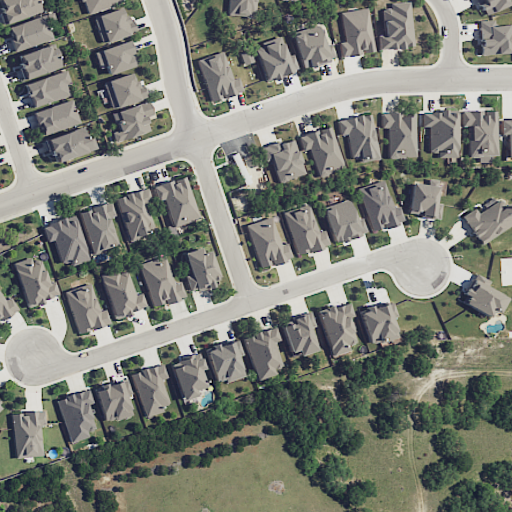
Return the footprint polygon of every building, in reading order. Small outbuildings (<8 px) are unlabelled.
[(0,0),(0,12),(3,24),(40,12),(35,0),(0,0)] [(79,0),(84,13),(121,2),(120,0),(79,0)] [(227,0),(226,14),(253,17),(254,0),(227,0)] [(511,0),(475,0),(482,15),(511,2),(511,0)] [(412,47),(408,1),(388,3),(389,8),(381,9),(383,34),(377,35),(378,49),(412,47)] [(131,33),(123,7),(92,16),(100,43),(131,33)] [(340,57),(361,54),(361,53),(372,51),(367,8),(339,11),(343,41),(338,42),(340,57)] [(5,38),(9,51),(52,38),(45,15),(7,27),(10,37),(5,38)] [(511,24),(493,25),(493,20),(477,20),(479,54),(511,52),(511,24)] [(323,44),(317,25),(291,33),(302,69),(334,59),(329,43),(323,44)] [(292,58),(287,60),(278,37),(252,46),(264,81),(296,70),(292,58)] [(93,51),(98,68),(104,67),(107,74),(136,65),(128,40),(93,51)] [(61,68),(54,44),(16,55),(23,78),(61,68)] [(209,101),(241,91),(237,77),(230,79),(222,51),(196,59),(209,101)] [(24,83),(31,107),(69,96),(66,84),(70,83),(66,71),(24,83)] [(141,99),(133,72),(102,81),(110,108),(141,99)] [(79,122),(71,99),(33,112),(40,134),(79,122)] [(111,112),(117,130),(110,132),(113,141),(148,131),(145,119),(152,117),(148,102),(111,112)] [(467,127),(467,156),(495,156),(495,111),(482,112),(482,110),(460,111),(460,127),(467,127)] [(455,111),(421,111),(421,127),(428,127),(427,152),(436,152),(436,157),(455,157),(455,111)] [(413,112),(380,113),(381,128),(386,128),(387,158),(414,157),(413,112)] [(346,135),(350,162),(377,158),(370,113),(336,119),(339,136),(346,135)] [(507,134),(506,155),(511,155),(511,118),(500,118),(500,134),(507,134)] [(308,149),(317,176),(343,168),(330,126),(298,136),(302,151),(308,149)] [(53,162),(95,149),(91,134),(85,136),(82,127),(46,139),(53,162)] [(293,139),(282,143),(281,140),(260,146),(265,161),(270,159),(277,182),(304,174),(293,139)] [(171,226),(197,218),(184,176),(152,186),(157,201),(163,200),(171,226)] [(397,205),(390,207),(383,180),(357,188),(370,231),(402,222),(397,205)] [(440,203),(434,202),(436,186),(411,183),(407,214),(439,217),(440,203)] [(115,197),(128,240),(154,231),(145,202),(150,201),(146,187),(115,197)] [(511,222),(511,211),(502,196),(477,213),(474,208),(460,216),(479,244),(511,222)] [(333,243),(366,233),(360,216),(354,218),(348,200),(322,208),(333,243)] [(77,212),(92,254),(118,244),(109,219),(115,217),(109,201),(77,212)] [(296,255),(328,245),(323,229),(316,231),(308,205),(282,213),(296,255)] [(88,258),(74,215),(41,225),(46,242),(52,240),(61,267),(88,258)] [(258,268),(291,258),(286,242),(279,244),(271,217),(245,225),(258,268)] [(209,250),(202,253),(200,247),(182,253),(189,274),(184,276),(189,293),(212,285),(211,282),(218,279),(209,250)] [(138,264),(152,307),(184,296),(179,281),(173,283),(164,255),(138,264)] [(12,263),(26,307),(59,297),(54,283),(48,285),(40,259),(31,262),(30,257),(12,263)] [(141,292),(134,294),(127,269),(100,277),(112,318),(146,308),(141,292)] [(459,303),(491,318),(502,295),(469,280),(459,303)] [(64,291),(77,334),(109,324),(105,308),(98,310),(90,283),(64,291)] [(0,320),(18,310),(10,296),(3,300),(0,294),(0,320)] [(330,355),(356,346),(348,318),(353,316),(349,301),(317,311),(330,355)] [(396,337),(391,318),(396,316),(391,302),(371,308),(371,307),(358,311),(369,345),(396,337)] [(279,323),(289,352),(296,350),(298,356),(316,350),(309,328),(314,326),(310,313),(279,323)] [(255,378),(282,370),(273,342),(278,341),(274,326),(242,336),(255,378)] [(215,382),(224,379),(225,382),(243,376),(237,358),(242,356),(237,338),(204,349),(215,382)] [(204,387),(200,370),(203,369),(199,354),(170,361),(179,400),(195,396),(194,390),(204,387)] [(129,374),(144,416),(170,407),(160,379),(166,377),(161,363),(129,374)] [(123,380),(93,390),(104,423),(131,414),(125,396),(128,395),(123,380)] [(68,441),(95,432),(86,405),(92,404),(87,389),(55,399),(68,441)] [(41,455),(38,426),(44,425),(43,410),(10,414),(14,458),(41,455)]
